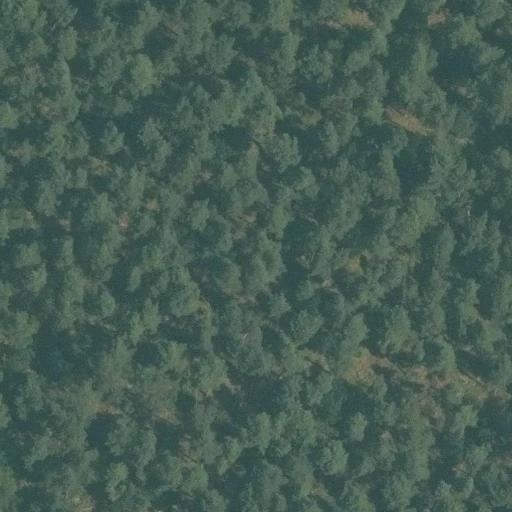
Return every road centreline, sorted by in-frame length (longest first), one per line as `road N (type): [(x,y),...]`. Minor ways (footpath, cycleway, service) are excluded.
road 1 (track): [(511,271),(484,237),(473,181),(500,0)]
road 2 (track): [(0,321),(33,457),(36,511)]
